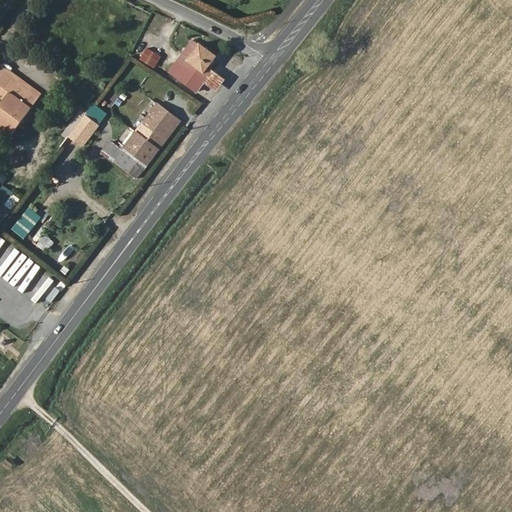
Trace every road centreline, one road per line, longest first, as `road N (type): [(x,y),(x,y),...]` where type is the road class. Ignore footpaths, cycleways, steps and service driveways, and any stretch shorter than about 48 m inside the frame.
road 1 (primary): [(271,58),(0,415)]
road 2 (track): [(18,391),(150,511)]
road 3 (tertiary): [(271,58),(157,0)]
